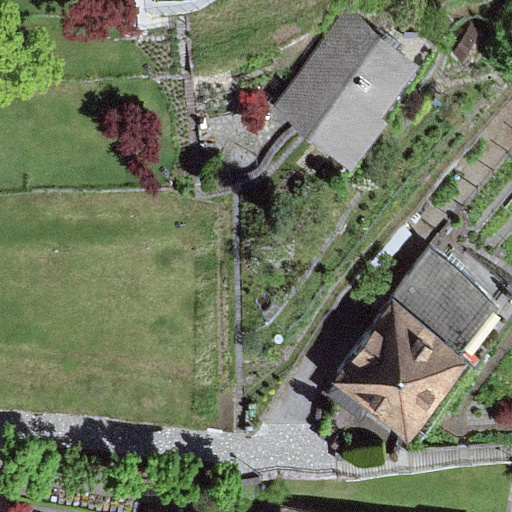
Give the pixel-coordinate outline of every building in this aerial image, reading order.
[(413,46),(349,0),(346,0),(278,93),(355,148),(389,102),(378,93),(413,46)] [(425,232),(392,281),(466,330),(460,339),(477,350),(511,294),(511,272),(468,244),(461,255),(425,232)] [(466,330),(392,281),(336,366),(339,368),(374,391),(409,414),(460,339),(466,330)] [(374,391),(339,368),(327,386),(361,410),(374,391)] [(369,511),(283,499),(281,511),(369,511)]
